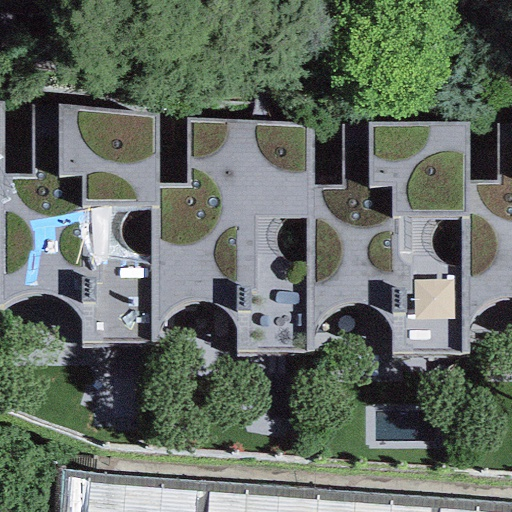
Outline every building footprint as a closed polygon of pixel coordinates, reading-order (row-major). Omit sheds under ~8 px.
[(156,184),(157,113),(30,105),(32,173),(1,173),(0,228),(0,308),(8,306),(19,302),(35,297),(50,297),(57,298),(72,306),(81,318),(80,343),(155,343),(156,330),(156,184)] [(311,124),(306,122),(186,118),(186,183),(156,184),(156,330),(163,322),(175,313),(184,308),(197,305),(210,305),(219,307),(226,315),(234,328),(235,356),(314,353),(312,340),(313,186),(311,124)] [(511,119),(497,119),(493,180),(467,181),(468,329),(475,320),(484,311),(494,304),(508,297),(511,297),(511,119)] [(467,181),(465,125),(342,125),(339,185),(313,186),(312,340),(318,329),(327,317),(337,308),(347,304),(359,303),(371,308),(382,318),(390,332),(391,355),(469,354),(468,329),(467,181)] [(511,511),(511,504),(58,472),(55,511),(511,511)]
